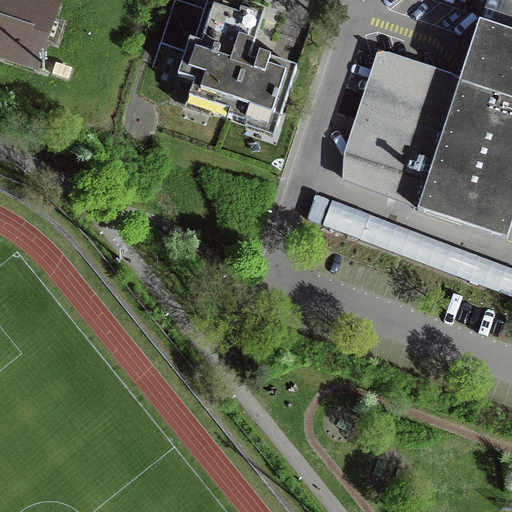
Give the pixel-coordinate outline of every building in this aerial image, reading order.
[(0,0),(0,56),(37,69),(57,8),(31,0),(0,0)] [(208,0),(205,10),(176,0),(174,0),(160,42),(186,51),(178,76),(194,81),(189,97),(213,105),(211,112),(247,124),(249,118),(277,127),(297,69),(251,54),(265,12),(239,3),(230,0),(208,0)] [(511,33),(479,23),(438,149),(418,208),(418,211),(507,240),(511,224),(511,33)] [(438,149),(461,78),(379,51),(344,155),(353,158),(366,118),(410,132),(407,139),(438,149)] [(345,181),(418,208),(438,149),(407,139),(410,132),(366,118),(345,181)] [(511,295),(511,269),(332,201),(323,226),(511,297),(511,295)]
